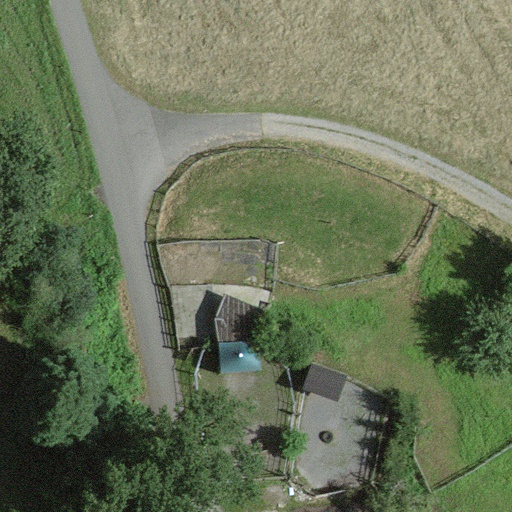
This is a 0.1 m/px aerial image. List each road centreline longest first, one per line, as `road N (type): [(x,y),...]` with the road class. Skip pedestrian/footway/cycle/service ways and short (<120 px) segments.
road 1 (residential): [(191,511),(119,159),(63,0)]
road 2 (track): [(119,159),(214,132),(299,132),(393,155),(511,217)]
